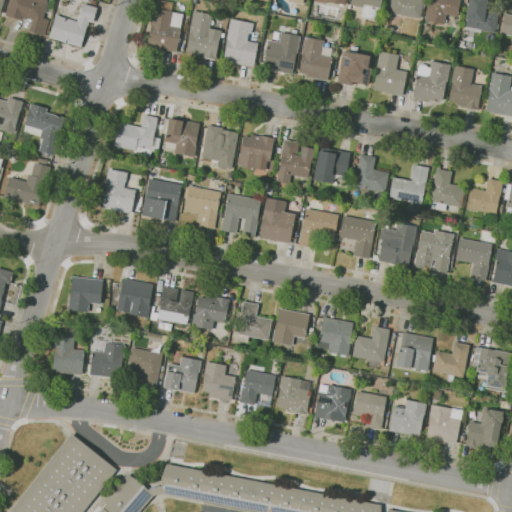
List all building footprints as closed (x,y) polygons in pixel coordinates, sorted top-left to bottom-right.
[(45,34),(30,30),(33,19),(24,17),(23,19),(6,14),(10,0),(48,0),(43,18),(49,20),(45,34)] [(176,52),(147,47),(151,25),(150,25),(153,9),(157,10),(159,0),(172,3),(171,12),(183,14),(176,52)] [(307,10),(301,9),(302,4),(288,1),(288,0),(303,0),(302,4),(308,5),(307,10)] [(380,0),(377,20),(361,17),(363,8),(350,5),(351,0),(380,0)] [(420,19),(389,13),(391,0),(422,0),(422,2),(425,3),(422,17),(420,17),(420,19)] [(444,24),(425,21),(428,0),(459,0),(456,17),(445,15),(444,24)] [(494,33),(463,27),(468,0),(486,0),(485,10),(498,13),(494,33)] [(81,46),(66,41),(50,36),(57,14),(79,21),(84,3),(98,7),(94,22),(89,21),(81,46)] [(216,61),(192,56),(193,54),(185,52),(193,11),(212,15),(209,28),(221,30),(219,40),(216,55),(217,55),(216,61)] [(511,45),(510,45),(511,36),(500,34),(504,14),(511,15),(511,45)] [(253,67),(222,61),(230,19),(253,23),(251,34),(248,33),(247,41),(258,43),(253,67)] [(291,74),(262,69),(268,40),(279,43),(281,32),(290,34),(291,30),(297,31),(296,35),(300,36),(297,54),(295,54),(291,74)] [(278,41),(271,39),(273,31),(279,33),(278,41)] [(327,81),(306,77),(306,75),(298,73),(302,52),(301,51),(304,37),(324,40),(321,55),(332,57),(327,81)] [(352,86),(336,83),(343,50),(374,56),(369,84),(353,81),(352,86)] [(401,95),(371,90),(372,87),(379,51),(398,54),(395,69),(406,71),(401,95)] [(442,100),(434,99),(433,101),(412,97),(416,73),(427,75),(430,61),(450,65),(446,81),(445,81),(442,100)] [(478,110),(455,105),(456,103),(448,101),(451,86),(450,86),(454,65),(473,69),(471,83),(482,85),(478,104),(479,104),(478,110)] [(511,116),(484,111),(486,105),(483,105),(484,100),(487,100),(488,96),(487,96),(491,73),(511,77),(508,91),(511,91),(511,116)] [(14,133),(0,128),(0,98),(8,101),(9,96),(24,101),(14,133)] [(55,155),(39,150),(43,138),(40,137),(41,136),(24,131),(32,103),(48,108),(47,111),(67,117),(55,155)] [(151,157),(134,153),(134,150),(114,146),(118,131),(119,131),(120,122),(141,126),(144,114),(158,117),(155,131),(157,131),(156,137),(162,138),(159,152),(152,151),(151,157)] [(195,156),(174,152),(176,143),(165,141),(170,118),(184,121),(184,120),(200,123),(196,144),(197,144),(195,156)] [(231,168),(218,166),(220,160),(202,157),(208,124),(223,127),(223,129),(235,131),(235,132),(238,133),(231,168)] [(265,170),(237,164),(243,135),(249,136),(250,133),(258,135),(258,134),(274,138),(273,142),(269,161),(267,161),(265,170)] [(307,177),(312,148),(299,146),(299,142),(282,139),(276,181),(288,183),(290,174),(307,177)] [(333,184),(313,180),(319,151),(320,151),(320,147),(350,152),(346,176),(335,174),(333,184)] [(362,202),(351,200),(352,192),(359,154),(375,157),(372,169),(388,173),(384,193),(364,189),(362,202)] [(40,206),(21,201),(21,203),(4,198),(10,176),(11,177),(13,171),(21,173),(20,179),(27,181),(29,173),(32,174),(35,162),(37,163),(39,157),(51,160),(49,166),(51,166),(40,206)] [(421,204),(388,198),(392,177),(410,181),(413,165),(428,168),(425,185),(424,184),(421,204)] [(445,211),(430,208),(431,201),(430,201),(436,168),(451,171),(449,184),(465,187),(461,207),(446,204),(445,211)] [(132,213),(102,207),(109,169),(128,172),(125,187),(136,189),(132,213)] [(176,222),(143,215),(150,178),(183,185),(176,222)] [(495,215),(494,215),(494,214),(466,208),(470,188),(484,190),(487,178),(503,181),(500,196),(498,196),(495,214),(495,215)] [(214,228),(197,225),(199,213),(184,211),(189,186),(222,192),(219,207),(218,207),(214,228)] [(255,236),(243,234),(246,218),(240,217),(237,232),(222,229),(229,193),(261,199),(257,220),(258,221),(255,236)] [(290,243),(260,237),(265,216),(263,216),(267,197),(287,201),(285,211),(296,213),(290,243)] [(339,214),(335,234),(317,231),(314,247),(300,244),(307,207),(339,214)] [(369,259),(354,256),(357,241),(338,237),(342,216),(376,222),(369,259)] [(408,266),(378,260),(383,236),(394,238),(396,229),(416,233),(413,246),(412,245),(408,266)] [(446,273),(432,271),(434,260),(432,259),(430,270),(412,267),(419,230),(433,233),(433,230),(453,234),(448,256),(449,256),(446,273)] [(485,281),(469,278),(472,262),(455,259),(459,238),(491,244),(487,264),(488,264),(485,281)] [(511,286),(491,282),(492,278),(491,278),(492,273),(493,273),(495,260),(494,260),(496,248),(510,250),(510,252),(511,252),(511,286)] [(0,311),(0,267),(14,272),(11,284),(6,282),(2,299),(3,300),(0,311)] [(89,311),(68,309),(69,298),(70,298),(73,276),(104,279),(101,304),(90,302),(89,311)] [(149,317),(129,313),(129,311),(117,309),(120,293),(121,294),(124,278),(154,283),(150,304),(151,304),(149,317)] [(188,324),(158,318),(162,299),(161,299),(163,291),(158,290),(160,279),(165,280),(164,285),(179,288),(176,301),(180,301),(182,289),(195,291),(192,306),(191,306),(188,324)] [(213,329),(192,325),(195,313),(196,313),(198,305),(196,304),(197,298),(199,299),(199,296),(206,297),(206,294),(231,299),(230,304),(229,304),(226,322),(215,320),(213,329)] [(248,342),(236,340),(244,301),(259,304),(256,316),(273,319),(269,339),(249,336),(248,342)] [(293,345),(272,341),(275,329),(276,329),(280,308),(310,314),(306,338),(295,336),(293,345)] [(157,320),(151,319),(152,311),(159,312),(157,320)] [(346,357),(341,356),(341,354),(337,353),(337,355),(331,354),(332,352),(328,351),(329,349),(318,347),(324,316),(354,322),(351,337),(352,338),(349,355),(346,355),(346,357)] [(384,362),(353,356),(357,335),(373,338),(375,326),(390,329),(384,362)] [(83,375),(53,372),(55,350),(54,349),(56,332),(75,334),(74,348),(85,350),(83,375)] [(425,371),(421,370),(421,369),(417,368),(416,370),(412,369),(412,368),(397,365),(400,346),(401,346),(404,332),(434,338),(431,352),(432,353),(428,371),(426,370),(425,371)] [(458,382),(448,381),(449,374),(433,371),(435,361),(433,361),(434,354),(436,354),(437,350),(452,353),(455,341),(470,344),(464,377),(459,376),(458,382)] [(121,378),(90,374),(93,350),(105,351),(106,342),(126,344),(125,356),(124,356),(121,378)] [(511,352),(505,391),(486,388),(488,376),(475,374),(480,346),(511,352)] [(157,385),(141,382),(144,370),(128,367),(132,347),(163,353),(160,371),(164,372),(163,379),(158,378),(157,385)] [(195,393),(164,387),(169,363),(180,365),(182,356),(201,359),(195,393)] [(232,400),(202,394),(208,360),(227,364),(225,373),(237,376),(232,400)] [(255,405),(240,402),(242,386),(244,387),(247,369),(276,374),(273,395),(257,392),(255,405)] [(307,414),(291,411),(292,410),(285,409),(285,406),(276,405),(282,375),(302,379),(302,380),(312,381),(310,390),(311,390),(307,414)] [(334,422),(331,419),(315,416),(319,391),(327,393),(329,383),(352,388),(349,402),(346,417),(346,421),(337,420),(334,422)] [(442,400),(433,399),(435,388),(444,390),(442,400)] [(382,429),(367,426),(368,417),(353,414),(358,390),(387,396),(384,413),(385,413),(382,429)] [(420,436),(390,430),(394,408),(396,406),(406,408),(407,399),(427,403),(425,415),(424,415),(420,436)] [(456,443),(427,437),(431,416),(430,416),(432,404),(452,408),(452,407),(463,410),(456,443)] [(496,451),(466,445),(470,421),(481,423),(482,421),(481,420),(482,416),(483,415),(484,408),(490,409),(490,408),(504,411),(503,415),(504,417),(503,421),(502,422),(496,451)] [(83,511),(9,511),(72,433),(117,469),(83,511)] [(162,485),(162,476),(167,463),(381,504),(381,511),(260,511),(161,493),(162,485)] [(161,493),(154,495),(139,511),(100,511),(107,504),(104,501),(128,473),(143,482),(148,489),(162,485),(161,493)]
